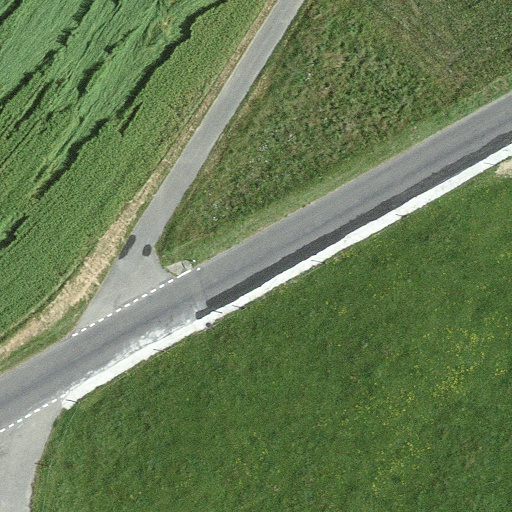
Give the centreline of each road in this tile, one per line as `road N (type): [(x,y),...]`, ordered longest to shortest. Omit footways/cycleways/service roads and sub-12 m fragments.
road 1 (tertiary): [(511,122),(0,403)]
road 2 (track): [(294,0),(140,246),(128,293),(130,329)]
